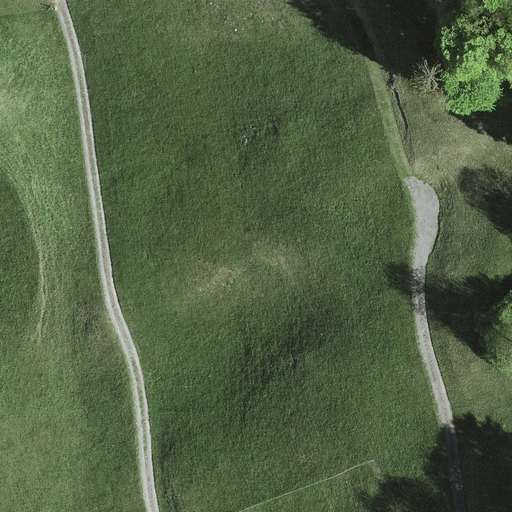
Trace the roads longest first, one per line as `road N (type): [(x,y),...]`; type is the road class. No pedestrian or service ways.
road 1 (track): [(153,511),(141,398),(102,261),(81,86),(57,0)]
road 2 (track): [(459,511),(416,280),(420,210)]
